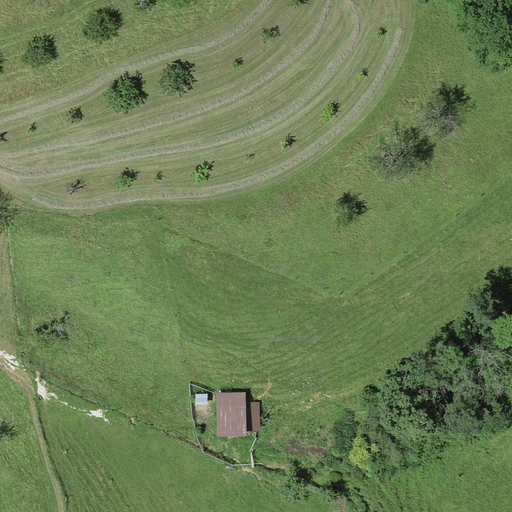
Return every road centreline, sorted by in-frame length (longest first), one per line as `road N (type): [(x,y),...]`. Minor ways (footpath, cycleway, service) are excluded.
road 1 (track): [(0,359),(49,394),(237,468)]
road 2 (track): [(0,195),(82,231),(131,231)]
